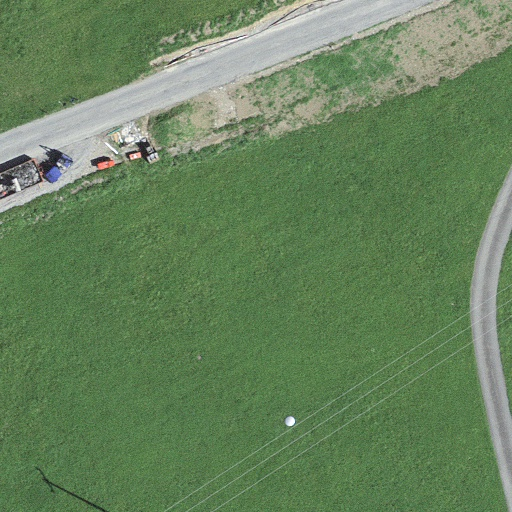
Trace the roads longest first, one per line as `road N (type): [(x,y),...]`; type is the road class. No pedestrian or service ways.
road 1 (unclassified): [(0,144),(359,0)]
road 2 (track): [(511,199),(485,259),(483,338),(511,442)]
